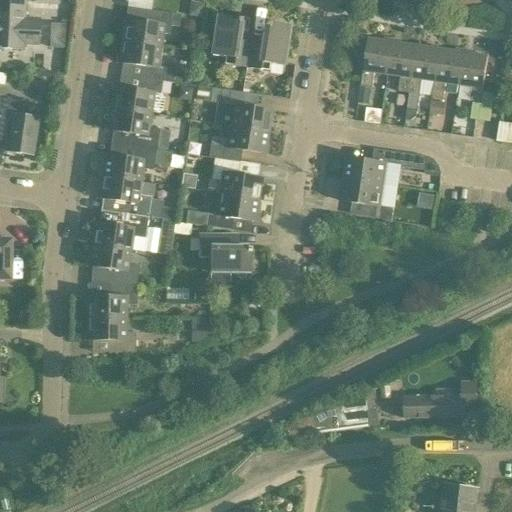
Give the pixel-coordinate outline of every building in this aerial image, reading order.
[(0,0),(0,49),(21,50),(22,45),(37,46),(38,20),(23,20),(24,0),(0,0)] [(160,48),(162,34),(169,35),(170,27),(178,28),(180,16),(146,11),(144,23),(124,20),(121,42),(160,48)] [(224,65),(246,68),(249,43),(237,41),(240,20),(216,16),(210,56),(225,58),(224,65)] [(264,24),(261,45),(249,43),(246,68),(268,72),(269,65),(282,67),(288,27),(264,24)] [(372,88),(374,74),(387,76),(392,43),(367,39),(361,79),(351,78),(347,104),(360,106),(363,87),(372,88)] [(122,64),(120,76),(161,82),(164,62),(158,61),(160,48),(121,42),(117,64),(122,64)] [(387,76),(401,78),(399,92),(408,94),(415,46),(392,43),(387,76)] [(422,81),(434,83),(439,50),(415,46),(408,94),(409,94),(407,109),(418,111),(422,81)] [(442,111),(446,84),(458,86),(463,53),(439,50),(434,83),(431,109),(442,111)] [(482,92),(483,90),(487,57),(463,53),(458,86),(471,88),(469,102),(473,103),(470,120),(490,123),(494,94),(482,92)] [(150,115),(150,113),(159,114),(162,112),(164,99),(162,96),(159,95),(161,82),(120,76),(119,88),(114,88),(111,110),(150,115)] [(214,124),(228,126),(228,127),(267,133),(271,111),(256,109),(258,95),(212,89),(210,103),(216,104),(214,124)] [(0,141),(6,142),(5,151),(30,155),(35,120),(21,118),(23,103),(0,99),(0,141)] [(367,108),(367,121),(382,122),(383,109),(367,108)] [(407,109),(406,121),(411,121),(417,117),(418,111),(407,109)] [(112,132),(110,144),(156,151),(159,130),(148,128),(150,115),(111,110),(107,132),(112,132)] [(511,126),(500,125),(497,142),(511,144),(511,126)] [(228,127),(226,139),(211,137),(208,159),(214,160),(240,164),(241,152),(264,155),(267,133),(228,127)] [(140,183),(142,169),(153,171),(156,151),(110,144),(109,156),(104,155),(100,177),(140,183)] [(393,153),(391,166),(425,171),(427,158),(393,153)] [(346,158),(343,180),(382,186),(386,164),(346,158)] [(220,182),(218,195),(257,201),(261,179),(238,175),(240,164),(214,160),(211,180),(220,182)] [(97,199),(102,200),(100,212),(148,219),(151,198),(138,196),(140,183),(100,177),(97,199)] [(394,208),(379,206),(382,186),(343,180),(340,202),(352,204),(350,215),(392,222),(394,208)] [(218,195),(215,216),(207,215),(205,227),(231,231),(233,220),(254,223),(257,201),(218,195)] [(100,212),(99,224),(94,223),(90,245),(130,251),(132,237),(145,239),(148,219),(100,212)] [(209,273),(210,273),(210,283),(229,284),(230,273),(249,273),(249,249),(237,249),(237,234),(198,234),(198,259),(209,259),(209,273)] [(0,279),(9,280),(10,240),(0,239),(0,279)] [(92,268),(90,282),(136,286),(139,265),(128,264),(130,251),(90,245),(87,267),(92,268)] [(125,319),(125,306),(136,306),(136,286),(90,282),(90,283),(90,297),(85,297),(85,319),(125,319)] [(135,333),(125,333),(125,319),(85,319),(85,341),(92,341),(91,353),(135,353),(135,333)] [(462,382),(462,390),(437,391),(437,398),(404,399),(404,420),(465,419),(465,413),(477,413),(477,409),(478,409),(478,381),(462,382)] [(370,428),(368,412),(373,411),(372,399),(376,399),(374,390),(302,420),(304,433),(333,429),(333,432),(370,428)] [(444,486),(440,511),(476,511),(479,490),(444,486)]
